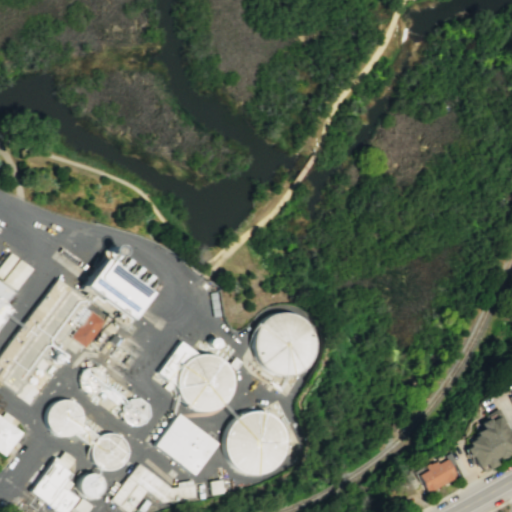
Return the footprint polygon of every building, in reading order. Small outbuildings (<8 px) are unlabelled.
[(147,292),(126,320),(79,285),(111,243),(119,249),(109,263),(147,292)] [(0,263),(0,278),(15,257),(8,252),(0,263)] [(31,268),(18,259),(2,281),(15,290),(31,268)] [(0,325),(13,308),(6,303),(14,293),(0,282),(0,325)] [(83,347),(101,319),(86,310),(68,338),(83,347)] [(308,328),(311,338),(311,349),(307,359),(300,367),(290,373),(279,374),(268,372),(259,366),(252,357),(249,349),(249,339),(251,330),(256,322),(263,316),(272,312),(281,311),(292,313),(301,319),(308,328)] [(227,376),(227,385),(225,395),(219,403),(211,408),(202,411),(192,410),(183,406),(176,400),(172,392),(170,382),(171,373),(175,365),(182,359),(190,354),(200,353),(209,355),(217,360),(223,367),(227,376)] [(93,366),(97,368),(100,372),(102,376),(102,380),(101,385),(98,388),(95,391),(91,392),(86,392),(82,391),(79,388),(76,384),(75,380),(76,376),(78,372),(80,368),(84,366),(89,366),(93,366)] [(79,417),(78,423),(75,429),(70,433),(65,435),(58,436),(52,435),(47,431),(43,427),(41,421),(41,414),(43,408),(46,403),(52,399),(58,398),(65,398),(71,401),(75,406),(78,411),(79,417)] [(136,423),(140,421),(143,418),(144,414),(145,410),(143,406),(141,403),(138,400),(134,399),(130,399),(126,400),(122,403),(120,407),(119,411),(120,415),(121,418),(124,421),(128,423),(132,424),(136,423)] [(275,421),(281,431),(282,441),(281,452),(275,461),(267,468),(257,472),(246,473),(236,469),(228,463),(222,455),(219,445),(219,435),(223,426),(229,418),(237,412),(247,410),(257,410),(267,414),(275,421)] [(511,445),(511,444),(493,411),(474,422),(480,432),(460,444),(473,468),(481,464),(484,469),(494,463),(493,461),(507,453),(505,450),(511,445)] [(0,417),(4,412),(17,421),(13,427),(21,433),(4,457),(0,454),(0,417)] [(214,443),(191,475),(151,445),(174,413),(214,443)] [(87,454),(86,448),(88,443),(91,438),(96,435),(101,433),(107,433),(112,434),(117,438),(121,443),(123,449),(122,455),(120,461),(115,466),(110,468),(103,469),(97,468),(92,464),(89,460),(87,454)] [(61,451),(73,460),(67,467),(56,459),(61,451)] [(421,492),(452,478),(442,456),(412,470),(421,492)] [(46,504),(27,489),(51,459),(69,474),(46,504)] [(137,463),(109,498),(125,511),(131,511),(145,492),(162,503),(196,497),(194,484),(169,488),(137,463)] [(97,489),(98,485),(98,481),(96,478),(94,475),(91,473),(87,472),(83,472),(80,473),(77,476),(75,480),(74,484),(75,488),(77,491),(80,494),(84,495),(88,495),(92,494),(95,492),(97,489)] [(65,511),(55,511),(46,505),(66,480),(71,484),(66,490),(76,498),(65,511)] [(77,511),(87,511),(91,507),(81,499),(73,509),(77,511)]
